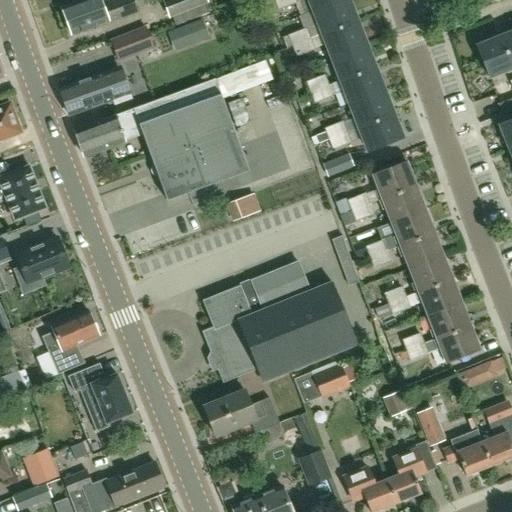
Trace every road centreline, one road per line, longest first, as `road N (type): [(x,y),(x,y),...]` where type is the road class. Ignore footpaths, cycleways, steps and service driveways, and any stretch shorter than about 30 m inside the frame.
road 1 (tertiary): [(201,511),(3,0)]
road 2 (residential): [(511,328),(397,0)]
